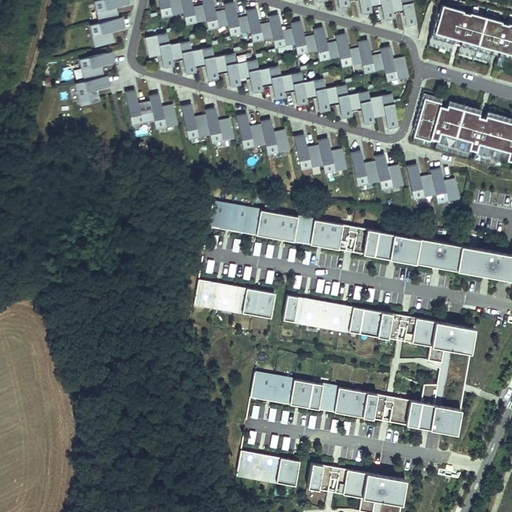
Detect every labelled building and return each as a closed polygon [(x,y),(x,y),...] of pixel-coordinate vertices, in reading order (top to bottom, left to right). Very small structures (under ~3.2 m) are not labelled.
[(126,0),(99,0),(93,2),(98,23),(88,26),(93,48),(112,43),(110,31),(124,28),(121,18),(118,19),(115,7),(128,4),(126,0)] [(155,0),(159,18),(182,13),(179,0),(155,0)] [(190,0),(179,0),(182,13),(185,27),(206,22),(202,5),(192,7),(190,0)] [(211,0),(200,0),(202,5),(206,22),(208,31),(227,27),(223,9),(214,11),(211,0)] [(346,0),(335,0),(338,9),(348,7),(346,0)] [(367,0),(346,0),(347,0),(348,0),(356,0),(360,15),(370,13),(367,0)] [(388,0),(367,0),(369,6),(379,4),(382,21),(393,19),(388,0)] [(409,0),(388,0),(392,12),(401,10),(405,27),(415,25),(409,0)] [(233,3),(222,5),(223,9),(227,25),(227,27),(229,38),(250,34),(246,16),(236,18),(233,3)] [(511,24),(440,5),(429,46),(450,52),(452,44),(458,46),(456,53),(488,62),(490,54),(498,56),(496,64),(511,68),(511,24)] [(256,9),(245,11),(252,44),(272,40),(268,22),(259,24),(256,9)] [(277,14),(267,17),(274,50),(293,45),(290,28),(281,30),(277,14)] [(299,21),(289,23),(296,56),(315,52),(312,34),(303,36),(299,21)] [(322,27),(311,29),(318,62),(338,58),(334,41),(325,43),(322,27)] [(166,33),(143,38),(148,58),(160,56),(163,68),(172,66),(172,64),(168,44),(166,33)] [(344,34),(333,36),(341,69),(360,65),(356,47),(347,49),(344,34)] [(188,40),(168,44),(172,64),(182,61),(185,74),(195,72),(195,70),(190,50),(188,40)] [(366,41),(356,43),(363,76),(382,72),(379,54),(370,56),(366,41)] [(390,46),(393,57),(399,56),(397,44),(390,46)] [(210,45),(190,50),(195,70),(205,67),(208,80),(218,78),(210,45)] [(389,46),(378,48),(386,81),(405,77),(401,60),(392,61),(389,46)] [(111,52),(78,60),(83,81),(73,84),(78,105),(98,101),(95,89),(109,86),(106,76),(103,77),(100,65),(113,62),(111,52)] [(232,52),(212,57),(216,76),(227,74),(229,87),(239,85),(239,82),(235,63),(232,52)] [(255,58),(235,63),(239,82),(249,80),(252,93),(262,91),(255,58)] [(277,65),(257,69),(261,89),(271,87),(274,100),(284,98),(283,95),(279,75),(277,65)] [(299,71),(279,75),(283,95),(293,93),(296,106),(306,104),(299,71)] [(321,78),(301,82),(306,102),(315,100),(318,113),(328,110),(321,78)] [(344,84),(324,88),(328,108),(338,106),(341,119),(351,117),(344,84)] [(134,89),(123,91),(130,125),(152,121),(148,101),(136,103),(134,89)] [(366,89),(346,94),(350,113),(360,111),(363,124),(373,122),(366,89)] [(161,105),(169,104),(168,91),(160,92),(161,105)] [(158,93),(147,96),(154,129),(176,125),(172,105),(160,107),(158,93)] [(388,94),(368,98),(373,118),(382,116),(385,129),(395,127),(388,94)] [(440,98),(425,94),(412,141),(427,145),(429,138),(435,140),(433,148),(466,157),(468,150),(474,151),(472,159),(504,167),(506,161),(511,162),(509,170),(511,170),(511,118),(486,111),(484,119),(476,117),(478,109),(447,100),(445,108),(438,106),(440,98)] [(190,104),(179,106),(186,140),(208,136),(204,115),(193,118),(190,104)] [(214,108),(204,110),(210,144),(233,139),(229,119),(217,121),(214,108)] [(245,113),(234,115),(241,148),(263,144),(259,124),(248,126),(245,113)] [(269,116),(259,118),(265,152),(287,148),(284,128),(272,130),(269,116)] [(303,134),(293,136),(299,170),(321,165),(318,145),(306,147),(303,134)] [(327,138),(317,140),(323,174),(346,169),(342,149),(330,151),(327,138)] [(329,149),(339,149),(339,138),(329,138),(329,149)] [(360,150),(349,152),(356,186),(378,182),(374,162),(362,164),(360,150)] [(384,155),(373,157),(380,190),(402,186),(398,166),(387,168),(384,155)] [(416,164),(405,166),(412,200),(434,195),(430,175),(418,177),(416,164)] [(440,168),(429,170),(436,203),(458,199),(454,179),(442,181),(440,168)] [(231,230),(236,206),(216,202),(211,226),(231,230)] [(251,233),(255,209),(236,206),(231,230),(251,233)] [(269,236),(273,212),(255,209),(251,233),(269,236)] [(287,239),(291,215),(273,212),(269,236),(287,239)] [(305,243),(309,218),(291,215),(287,239),(305,243)] [(323,246),(327,222),(309,218),(305,243),(323,246)] [(349,250),(353,226),(327,222),(323,246),(349,250)] [(376,256),(380,231),(360,227),(356,252),(376,256)] [(511,254),(380,231),(376,256),(511,280),(511,254)] [(222,283),(201,279),(197,304),(217,308),(222,283)] [(241,287),(222,283),(217,308),(237,311),(241,287)] [(259,290),(241,287),(237,311),(255,315),(259,290)] [(278,293),(259,290),(255,315),(274,318),(278,293)] [(309,299),(290,295),(286,320),(305,323),(309,299)] [(328,302),(309,299),(305,323),(324,327),(328,302)] [(347,305),(328,302),(324,327),(343,330),(347,305)] [(366,309),(347,305),(343,330),(361,334),(366,309)] [(385,312),(366,309),(361,334),(380,337),(385,312)] [(404,316),(385,312),(380,337),(400,340),(404,316)] [(411,317),(404,316),(400,340),(407,342),(411,317)] [(477,329),(411,317),(407,342),(433,347),(431,361),(433,361),(431,365),(442,369),(450,372),(469,372),(477,329)] [(450,372),(442,369),(439,385),(449,385),(466,392),(469,372),(450,372)] [(277,376),(257,373),(253,397),(273,401),(277,376)] [(297,380),(277,376),(273,401),(292,404),(297,380)] [(315,383),(297,380),(292,404),(310,407),(315,383)] [(333,387),(315,383),(310,407),(329,411),(333,387)] [(439,385),(426,385),(423,402),(396,398),(391,422),(458,434),(466,392),(449,385),(439,385)] [(351,390),(333,387),(329,411),(346,414),(351,390)] [(368,393),(351,390),(346,414),(364,417),(368,393)] [(389,397),(368,393),(364,417),(384,421),(389,397)] [(396,398),(389,397),(384,421),(391,422),(396,398)] [(263,454),(243,450),(239,475),(259,479),(263,454)] [(283,457),(263,454),(259,479),(278,482),(283,457)] [(301,461),(283,457),(278,482),(297,485),(301,461)] [(401,511),(407,480),(314,463),(310,487),(363,497),(360,511),(401,511)]
